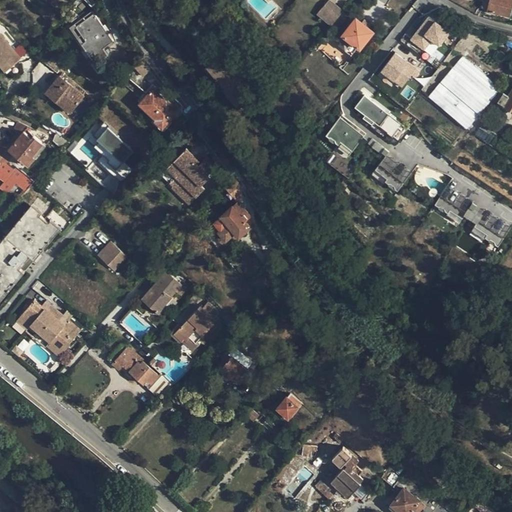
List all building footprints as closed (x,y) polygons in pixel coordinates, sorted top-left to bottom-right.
[(331,0),(323,10),(337,23),(349,8),(339,0),(331,0)] [(511,4),(511,0),(490,0),(488,11),(509,16),(511,4)] [(94,13),(72,29),(92,58),(94,56),(100,64),(110,57),(106,50),(115,43),(94,13)] [(429,14),(411,38),(424,48),(432,38),(439,44),(450,30),(429,14)] [(347,38),(343,43),(357,55),(375,33),(371,30),(374,26),(367,21),(364,24),(357,19),(344,36),(347,38)] [(2,36),(0,36),(0,65),(7,74),(23,62),(2,36)] [(179,53),(168,61),(175,71),(186,63),(179,53)] [(417,69),(396,53),(382,70),(403,87),(417,69)] [(462,56),(448,72),(428,96),(432,99),(467,129),(501,89),(462,56)] [(225,93),(236,107),(249,96),(248,95),(255,89),(243,74),(238,77),(223,59),(207,72),(214,81),(217,79),(226,89),(227,88),(229,90),(225,93)] [(114,63),(104,73),(114,82),(123,71),(114,63)] [(60,79),(48,94),(72,114),(85,98),(60,79)] [(499,103),(495,110),(511,120),(511,118),(511,91),(509,96),(504,93),(498,102),(499,103)] [(155,92),(142,105),(158,121),(157,122),(164,129),(181,113),(171,103),(169,105),(155,92)] [(407,128),(365,95),(355,107),(366,115),(364,117),(372,124),(374,122),(392,136),(398,141),(407,128)] [(353,151),(367,133),(342,114),(326,134),(329,136),(331,137),(336,140),(336,142),(339,144),(341,142),(353,151)] [(143,159),(100,116),(66,151),(86,167),(84,170),(108,190),(143,159)] [(493,129),(483,122),(479,128),(490,135),(493,129)] [(6,147),(0,154),(0,155),(11,163),(17,156),(30,168),(48,147),(36,137),(33,140),(25,133),(29,129),(20,124),(15,130),(18,135),(7,147),(6,147)] [(409,129),(407,128),(398,141),(399,142),(409,129)] [(56,134),(53,141),(64,150),(71,143),(69,141),(67,139),(56,134)] [(373,138),(370,142),(382,152),(385,148),(373,138)] [(188,151),(169,170),(178,179),(171,185),(175,189),(174,190),(192,207),(207,191),(204,188),(212,180),(210,178),(218,170),(208,160),(200,168),(198,166),(201,164),(188,151)] [(412,172),(388,153),(386,155),(375,169),(387,178),(385,181),(387,183),(390,183),(394,186),(395,189),(397,191),(412,172)] [(11,163),(0,155),(0,164),(2,161),(5,163),(0,169),(0,170),(10,179),(6,184),(14,189),(20,182),(30,190),(42,175),(38,172),(32,180),(19,168),(16,171),(9,166),(11,163)] [(226,187),(240,204),(245,200),(240,186),(236,180),(226,187)] [(449,184),(435,204),(438,206),(440,206),(445,209),(446,212),(448,213),(450,210),(463,219),(470,207),(473,203),(474,201),(449,184)] [(240,204),(217,224),(223,231),(221,233),(228,241),(236,234),(241,239),(252,229),(246,223),(251,218),(240,204)] [(35,205),(0,246),(0,303),(26,273),(22,269),(32,257),(37,261),(64,229),(54,220),(51,224),(42,216),(45,213),(35,205)] [(498,247),(511,226),(486,209),(475,227),(487,235),(485,238),(488,239),(490,239),(495,242),(496,245),(498,247)] [(113,243),(100,256),(116,272),(129,258),(113,243)] [(168,275),(143,302),(160,317),(174,302),(172,301),(177,295),(181,299),(187,292),(168,275)] [(38,301),(21,321),(31,330),(34,326),(53,343),(50,346),(63,357),(84,332),(71,321),(74,317),(69,312),(65,317),(49,302),(45,307),(38,301)] [(177,330),(168,339),(178,349),(180,347),(188,355),(215,327),(199,311),(179,332),(177,330)] [(109,333),(103,338),(112,346),(117,340),(109,333)] [(125,342),(109,360),(122,371),(126,366),(158,395),(167,385),(160,378),(161,377),(144,362),(145,361),(125,342)] [(219,370),(231,380),(233,378),(239,384),(255,364),(235,349),(229,356),(232,359),(225,368),(223,366),(219,370)] [(281,364),(277,369),(282,373),(286,368),(281,364)] [(292,395),(280,409),(290,419),(303,405),(292,395)] [(251,409),(246,415),(256,423),(261,418),(251,409)] [(328,477),(321,485),(334,497),(341,489),(350,498),(355,493),(362,499),(370,491),(358,480),(365,472),(355,462),(356,461),(344,449),(335,460),(343,467),(345,465),(348,467),(333,482),(328,477)] [(406,489),(390,508),(394,511),(414,511),(415,511),(421,511),(430,501),(418,491),(414,496),(406,489)] [(448,511),(434,501),(425,511),(426,511),(448,511)]
